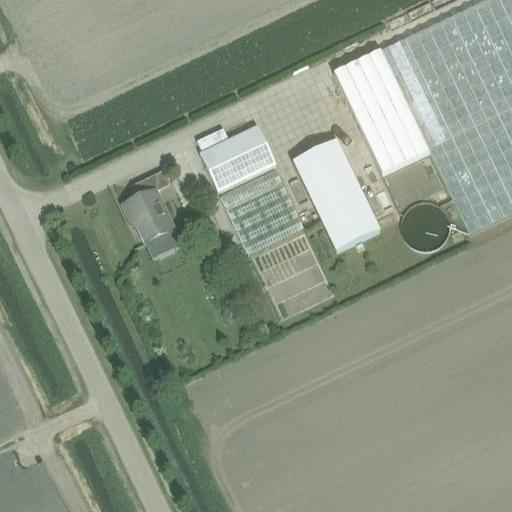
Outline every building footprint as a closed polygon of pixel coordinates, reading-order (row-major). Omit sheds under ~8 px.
[(511,0),(490,0),(332,77),(381,178),(429,154),(469,237),(511,216),(511,0)] [(218,196),(275,169),(257,130),(199,158),(218,196)] [(335,144),(291,166),(299,182),(320,225),(335,257),(380,235),(335,144)] [(248,258),(303,232),(275,174),(220,200),(248,258)] [(155,194),(169,188),(163,175),(133,189),(138,201),(122,209),(130,224),(133,222),(144,247),(173,233),(155,194)] [(295,243),(258,260),(264,273),(301,255),(295,243)]
